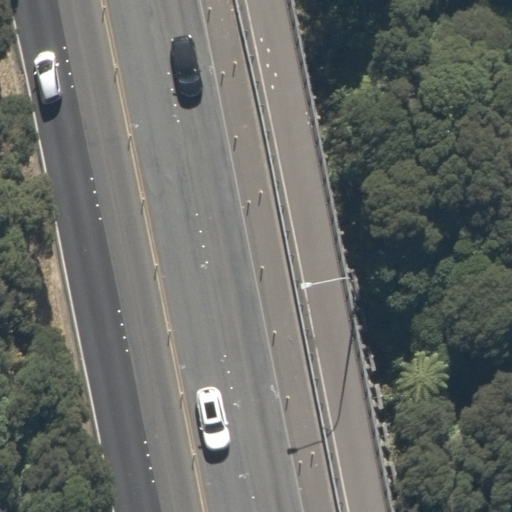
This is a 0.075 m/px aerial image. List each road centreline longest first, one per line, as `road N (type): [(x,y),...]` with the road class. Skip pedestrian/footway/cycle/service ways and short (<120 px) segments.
road 1 (secondary): [(154,0),(260,511)]
road 2 (secondary): [(156,511),(51,0)]
